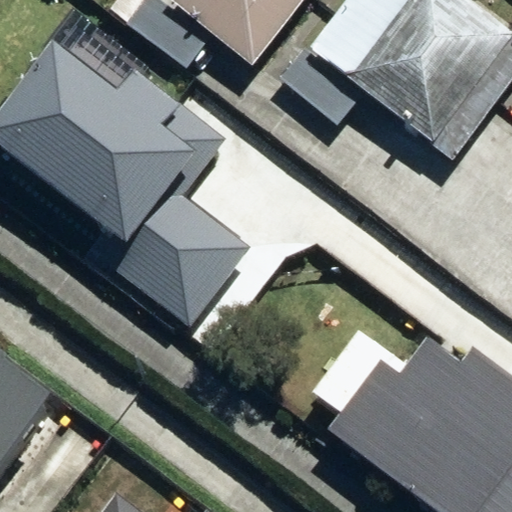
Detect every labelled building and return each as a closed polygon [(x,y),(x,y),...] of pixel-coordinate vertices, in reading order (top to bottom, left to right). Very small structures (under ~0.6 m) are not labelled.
[(137,0),(132,0),(114,21),(132,36),(151,11),(137,0)] [(325,0),(192,0),(177,20),(259,84),(325,0)] [(511,101),(511,47),(449,0),(371,0),(319,70),(457,175),(511,101)] [(112,155),(202,224),(251,156),(162,90),(112,155)] [(321,294),(397,352),(442,295),(333,211),(323,224),(302,208),(285,231),(330,265),(317,282),(325,288),(321,294)] [(335,455),(410,511),(511,511),(511,393),(481,371),(469,387),(436,362),(417,389),(369,352),(322,414),(351,435),(335,455)]
